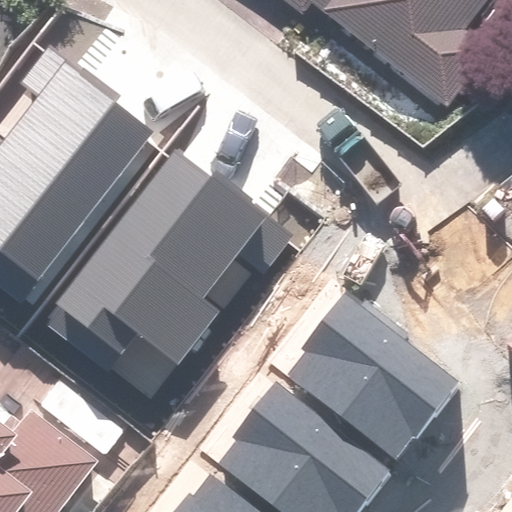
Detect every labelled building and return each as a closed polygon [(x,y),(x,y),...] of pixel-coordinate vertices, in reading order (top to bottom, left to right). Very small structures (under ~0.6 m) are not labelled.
[(464,39),(492,0),(284,0),(441,116),(486,55),(464,39)] [(0,270),(31,294),(153,132),(59,62),(0,141),(0,270)] [(38,321),(111,384),(120,373),(152,401),(292,241),(218,177),(209,187),(178,161),(38,321)] [(287,367),(396,455),(460,376),(351,288),(287,367)] [(511,325),(498,340),(511,354),(511,325)] [(213,461),(276,511),(352,511),(386,470),(278,382),(213,461)] [(0,511),(66,511),(112,452),(82,429),(46,402),(27,427),(0,406),(0,511)] [(261,511),(208,472),(177,511),(261,511)]
